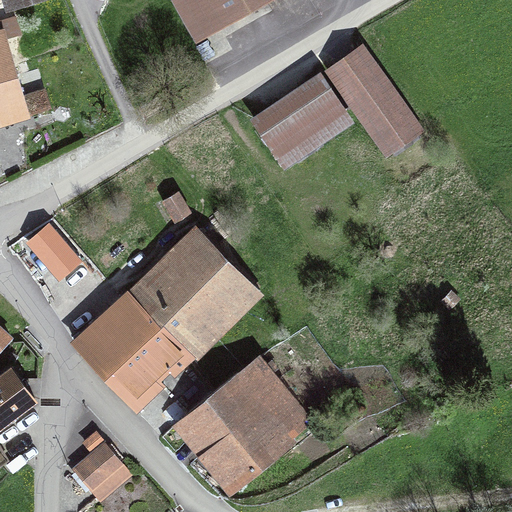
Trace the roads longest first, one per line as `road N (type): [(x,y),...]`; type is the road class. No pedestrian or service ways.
road 1 (unclassified): [(0,220),(385,0)]
road 2 (residential): [(210,511),(59,341)]
road 3 (residential): [(52,511),(59,341)]
road 4 (track): [(375,511),(511,492)]
